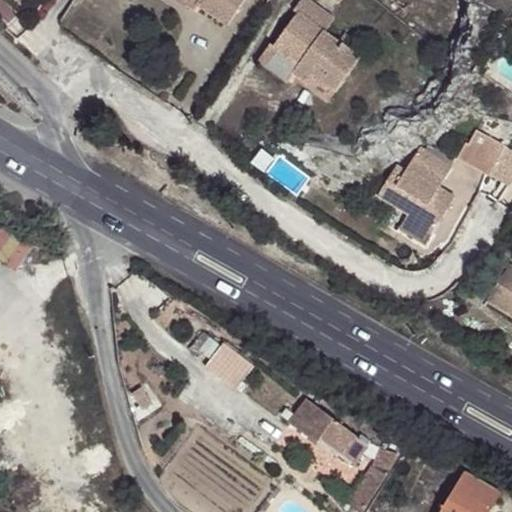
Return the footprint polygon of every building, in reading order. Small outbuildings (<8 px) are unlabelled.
[(199,0),(176,0),(194,12),(199,5),(197,3),(199,0)] [(199,0),(197,3),(199,5),(228,25),(245,0),(199,0)] [(294,74),(307,84),(313,75),(336,92),(361,58),(348,48),(354,40),(345,34),(339,42),(325,32),(334,19),(308,0),(301,0),(293,11),(297,14),(274,46),(271,44),(258,62),(288,83),(294,74)] [(336,92),(313,75),(307,84),(330,100),(336,92)] [(466,143),(458,158),(486,174),(499,161),(506,147),(477,130),(469,144),(466,143)] [(427,146),(425,151),(450,166),(455,157),(427,146)] [(408,214),(413,216),(406,227),(429,240),(455,198),(439,188),(452,167),(450,166),(425,151),(420,148),(405,172),(397,166),(379,196),(408,214)] [(429,240),(406,227),(413,216),(408,214),(400,229),(427,244),(429,240)] [(487,301),(511,316),(511,267),(510,266),(487,301)] [(254,366),(224,343),(206,367),(236,390),(254,366)] [(150,402),(143,393),(137,397),(143,407),(148,406),(150,402)] [(290,422),(289,424),(317,444),(320,439),(355,464),(363,453),(375,459),(373,465),(347,504),(358,511),(362,511),(390,472),(397,454),(380,449),(369,444),(367,447),(356,439),(357,437),(307,400),(295,416),(290,422)] [(283,417),(290,422),(295,416),(288,410),(283,417)] [(488,511),(499,494),(463,474),(440,511),(488,511)]
